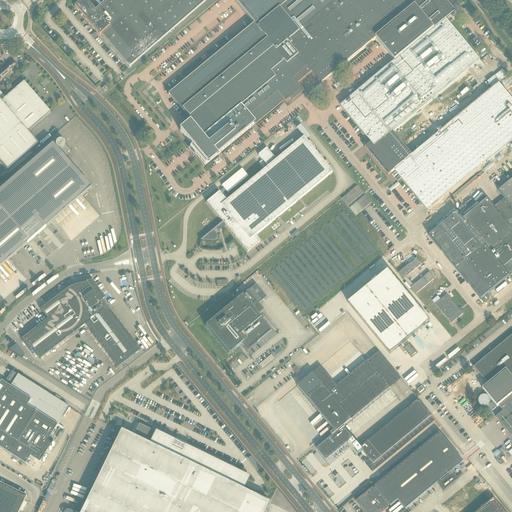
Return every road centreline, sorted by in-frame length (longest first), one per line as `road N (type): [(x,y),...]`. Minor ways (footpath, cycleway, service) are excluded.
road 1 (tertiary): [(326,511),(177,331),(153,259)]
road 2 (tertiary): [(140,264),(158,326),(309,511)]
road 3 (tertiary): [(153,259),(124,135),(60,74)]
road 4 (tertiary): [(60,74),(122,163),(138,254)]
road 5 (unclassified): [(0,330),(50,284),(107,265)]
